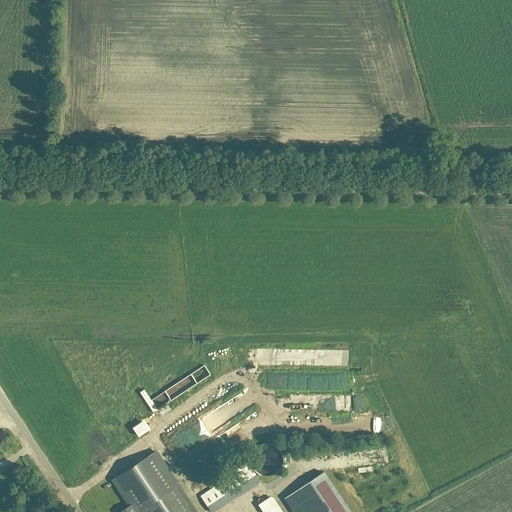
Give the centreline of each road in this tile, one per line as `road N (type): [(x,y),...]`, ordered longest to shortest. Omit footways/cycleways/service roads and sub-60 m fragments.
road 1 (unclassified): [(0,185),(511,187)]
road 2 (unclassified): [(77,511),(0,395)]
